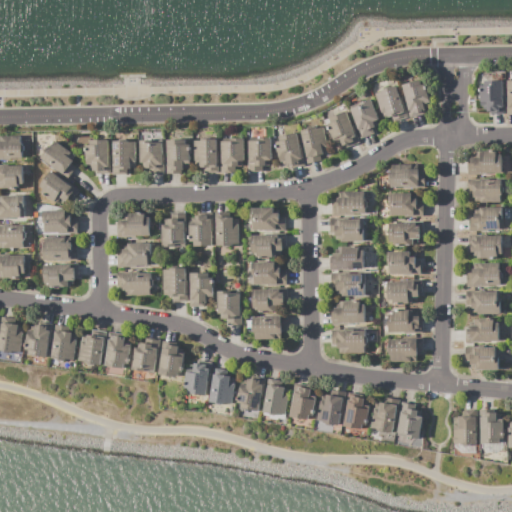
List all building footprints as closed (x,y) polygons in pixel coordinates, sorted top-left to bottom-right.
[(502,75),(503,102),(504,101),(505,114),(486,115),(486,109),(481,110),(480,86),(485,85),(485,78),(492,78),(491,76),(502,75)] [(402,85),(425,80),(430,102),(424,104),(426,110),(423,111),(424,114),(410,118),(402,85)] [(375,93),(396,86),(407,118),(394,123),(391,117),(383,119),(375,93)] [(349,107),(370,98),(379,119),(376,121),(378,126),(372,129),(374,134),(361,139),(349,107)] [(347,112),(358,142),(343,148),(341,144),(334,146),(324,121),(347,112)] [(324,126),(330,151),(323,152),(324,155),(321,156),(323,161),(308,165),(300,131),(324,126)] [(297,132),(306,165),(290,169),(289,163),(281,165),(275,143),(280,141),(279,136),(297,132)] [(0,158),(0,140),(1,140),(0,136),(21,135),(21,143),(24,143),(24,152),(23,152),(23,158),(0,158)] [(194,141),(201,140),(201,138),(217,137),(217,157),(219,157),(219,173),(203,173),(203,168),(200,168),(200,162),(195,162),(194,141)] [(244,138),(244,167),(235,167),(235,173),(221,173),(221,154),(222,154),(222,141),(230,141),(230,138),(244,138)] [(271,138),(271,160),(270,160),(270,166),(262,166),(262,172),(248,172),(248,153),(249,153),(249,138),(271,138)] [(168,139),(186,139),(186,142),(190,142),(190,146),(192,146),(192,154),(190,154),(190,168),(182,168),(182,173),(166,173),(166,155),(168,155),(168,139)] [(108,140),(108,164),(110,164),(110,174),(106,174),(97,174),(93,170),(93,164),(86,164),(86,145),(90,145),(90,140),(108,140)] [(54,141),(76,156),(71,163),(76,167),(67,179),(39,159),(49,145),(51,146),(54,141)] [(136,141),(136,168),(122,168),(122,174),(112,174),(112,141),(136,141)] [(163,141),(163,161),(165,161),(165,174),(151,174),(151,169),(143,169),(143,164),(140,164),(140,141),(163,141)] [(467,173),(467,168),(470,168),(470,157),(476,157),(475,151),(496,150),(496,155),(501,155),(501,172),(467,173)] [(391,187),(390,172),(392,172),(392,165),(418,164),(418,173),(424,173),(425,188),(405,189),(405,187),(391,187)] [(0,165),(23,165),(23,183),(19,183),(19,188),(0,188),(0,165)] [(49,171),(79,190),(73,200),(69,198),(67,201),(65,199),(61,206),(41,193),(44,189),(40,186),(49,171)] [(473,180),(501,180),(501,186),(503,186),(504,196),(500,196),(500,202),(480,203),(479,201),(474,201),(474,198),(471,198),(471,190),(473,190),(473,180)] [(339,192),(365,192),(365,198),(368,197),(368,208),(365,208),(365,214),(337,214),(337,197),(339,197),(339,192)] [(389,194),(411,193),(411,195),(418,195),(418,202),(423,202),(423,218),(413,218),(413,215),(389,216),(389,194)] [(1,196),(23,196),(23,217),(12,217),(12,220),(0,220),(0,200),(1,200),(1,196)] [(252,208),(276,207),(276,209),(280,209),(280,215),(286,214),(287,231),(273,232),(273,230),(253,231),(252,208)] [(469,230),(468,224),(474,224),(474,210),(480,210),(480,207),(502,207),(502,229),(469,230)] [(43,210),(65,210),(65,212),(71,212),(71,220),(77,219),(78,233),(58,234),(58,232),(44,232),(43,210)] [(186,212),(186,244),(176,244),(176,247),(162,247),(162,212),(186,212)] [(117,237),(117,230),(120,230),(119,221),(126,220),(126,213),(145,213),(146,217),(149,217),(150,235),(135,236),(135,237),(117,237)] [(212,214),(212,246),(194,246),(194,242),(190,242),(190,222),(195,222),(195,214),(212,214)] [(217,218),(239,218),(240,245),(232,245),(232,247),(224,248),(224,245),(218,245),(217,218)] [(330,219),(364,219),(364,242),(341,242),(341,237),(335,237),(335,232),(330,232),(330,219)] [(381,225),(389,224),(389,223),(423,222),(424,236),(419,237),(419,242),(413,243),(413,246),(396,246),(396,244),(390,244),(390,235),(381,235),(381,225)] [(0,225),(23,225),(23,229),(25,229),(26,234),(25,240),(23,240),(23,247),(13,248),(13,251),(9,251),(9,248),(0,248),(0,225)] [(252,235),(285,234),(285,250),(281,250),(281,255),(277,255),(277,257),(256,258),(256,254),(252,254),(252,235)] [(469,235),(502,234),(503,254),(497,254),(497,258),(478,259),(477,253),(470,253),(469,235)] [(45,237),(70,237),(70,246),(78,246),(78,260),(44,260),(44,245),(45,245),(45,237)] [(117,267),(117,251),(122,251),(122,246),(128,246),(128,243),(151,243),(152,266),(117,267)] [(330,271),(329,259),(333,259),(332,253),(342,253),(342,246),(364,245),(365,268),(351,269),(351,270),(330,271)] [(388,251),(410,251),(410,254),(415,254),(416,262),(422,261),(422,273),(388,274),(388,251)] [(0,255),(24,255),(25,273),(21,273),(21,278),(0,278),(0,255)] [(253,285),(252,263),(275,262),(275,268),(281,268),(281,272),(287,272),(288,285),(274,286),(274,284),(253,285)] [(44,264),(78,263),(79,280),(73,280),(73,284),(70,284),(70,287),(59,288),(59,289),(49,289),(49,283),(45,283),(44,264)] [(467,286),(467,279),(472,279),(471,264),(498,263),(499,270),(502,270),(503,278),(501,278),(501,284),(467,286)] [(185,268),(185,294),(187,294),(188,302),(172,303),(172,295),(164,295),(163,270),(171,269),(170,268),(185,268)] [(117,273),(151,272),(152,288),(150,288),(150,295),(124,296),(123,287),(117,287),(117,273)] [(331,274),(365,272),(365,296),(342,296),(342,294),(336,295),(336,287),(331,287),(331,274)] [(190,273),(213,273),(213,283),(214,303),(205,303),(205,307),(191,307),(190,273)] [(388,282),(421,281),(422,297),(417,297),(417,301),(415,301),(415,303),(403,304),(403,305),(393,305),(393,299),(389,299),(388,282)] [(252,290),(287,289),(288,312),(258,312),(258,308),(252,308),(252,290)] [(218,291),(241,290),(241,325),(227,325),(227,319),(220,319),(220,313),(218,313),(218,291)] [(477,313),(472,313),(472,305),(467,305),(466,292),(500,290),(500,314),(477,314),(477,313)] [(331,324),(331,314),(334,314),(334,308),(340,308),(340,302),(361,301),(361,305),(366,305),(366,322),(331,324)] [(389,333),(388,314),(394,314),(394,311),(413,310),(413,317),(422,317),(422,333),(409,333),(409,332),(389,333)] [(253,317),(287,316),(288,327),(290,327),(290,332),(281,333),(281,339),(255,340),(255,332),(253,332),(253,317)] [(466,343),(465,326),(474,326),(474,319),(493,319),(493,322),(499,322),(499,343),(466,343)] [(0,342),(2,322),(19,324),(19,326),(22,326),(21,332),(23,332),(21,355),(0,352),(0,342)] [(53,324),(50,348),(48,347),(46,364),(33,362),(33,356),(27,355),(28,351),(25,351),(28,330),(29,330),(30,324),(38,325),(38,322),(53,324)] [(55,325),(69,327),(68,333),(78,334),(74,362),(63,360),(63,362),(58,361),(58,359),(51,358),(54,345),(52,345),(55,325)] [(331,330),(368,329),(369,353),(345,354),(345,353),(337,353),(337,344),(332,344),(331,330)] [(105,331),(101,366),(94,365),(94,366),(87,365),(87,364),(79,363),(82,341),(86,342),(88,331),(93,331),(93,330),(105,331)] [(107,338),(112,339),(113,333),(126,335),(125,340),(129,341),(129,344),(131,345),(128,370),(123,369),(122,375),(105,372),(106,365),(103,365),(107,338)] [(159,339),(155,373),(132,370),(136,342),(145,343),(146,337),(159,339)] [(388,340),(423,338),(424,344),(417,356),(418,361),(391,363),(391,355),(389,355),(388,340)] [(163,348),(167,348),(167,344),(179,346),(179,348),(183,349),(183,351),(185,352),(182,377),(159,374),(163,348)] [(464,347),(499,347),(499,371),(475,371),(475,368),(471,368),(471,361),(464,361),(464,347)] [(210,362),(206,396),(187,393),(188,389),(184,388),(187,368),(194,369),(195,363),(204,364),(205,361),(210,362)] [(236,379),(233,404),(224,402),(224,405),(208,402),(212,375),(216,376),(216,374),(231,376),(231,378),(236,379)] [(264,377),(259,410),(241,407),(242,403),(238,403),(241,384),(248,385),(249,376),(254,377),(255,375),(264,377)] [(269,379),(283,382),(283,387),(288,388),(287,394),(289,394),(285,419),(278,417),(278,419),(270,418),(270,416),(263,415),(269,379)] [(294,390),(298,390),(299,385),(309,386),(309,388),(311,389),(310,391),(315,392),(315,394),(316,395),(315,405),(317,406),(315,416),(309,415),(308,420),(290,417),(294,390)] [(345,392),(340,426),(323,424),(324,421),(317,420),(320,400),(325,401),(326,394),(333,395),(334,390),(345,392)] [(348,393),(363,396),(363,398),(365,398),(364,401),(369,401),(368,404),(371,405),(369,416),(370,416),(369,424),(362,423),(361,429),(344,426),(346,412),(345,411),(348,393)] [(400,399),(394,433),(387,433),(379,431),(370,428),(375,402),(381,403),(382,396),(400,399)] [(401,410),(407,411),(409,403),(417,404),(416,411),(421,412),(421,417),(424,417),(420,440),(405,437),(405,436),(397,434),(401,410)] [(479,409),(489,409),(489,413),(500,412),(500,416),(503,416),(503,439),(500,439),(500,443),(482,443),(481,430),(480,430),(479,409)] [(454,423),(459,423),(459,417),(461,417),(461,411),(476,410),(477,443),(471,443),(471,445),(463,445),(463,444),(454,444),(454,423)]
